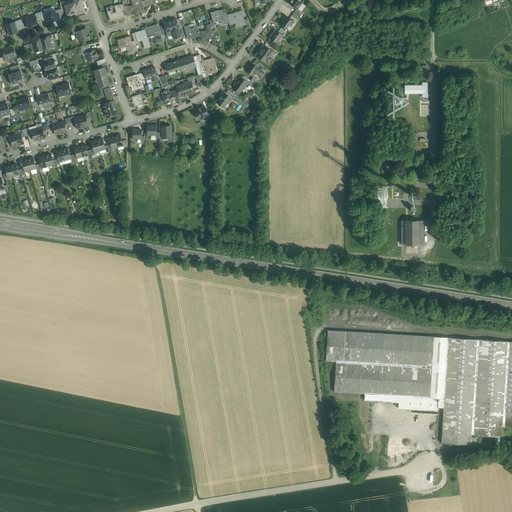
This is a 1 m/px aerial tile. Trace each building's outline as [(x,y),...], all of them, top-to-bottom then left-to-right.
[(73,2),(64,5),(65,11),(67,17),(84,12),(81,2),(80,0),(75,0),(72,1),(73,2)] [(128,6),(128,7),(131,15),(138,13),(137,11),(141,10),(140,8),(137,0),(131,0),(133,5),(128,6)] [(304,0),(303,0),(291,0),(289,3),(297,9),(301,4),(302,5),(303,4),(302,3),(304,0)] [(120,6),(115,8),(116,12),(113,13),(113,12),(113,13),(112,10),(108,11),(107,8),(110,21),(124,17),(122,11),(121,6),(120,6)] [(62,9),(55,11),(56,15),(58,14),(60,18),(64,17),(63,11),(62,9)] [(219,10),(210,13),(212,19),(213,23),(214,23),(221,20),(222,23),(228,21),(229,23),(227,15),(225,9),(219,11),(219,10)] [(56,15),(55,11),(51,12),(51,11),(45,13),(48,22),(60,18),(58,14),(56,15)] [(241,11),(227,15),(229,23),(230,25),(230,23),(236,22),(237,26),(236,27),(245,24),(241,11)] [(35,14),(36,16),(38,22),(44,20),(41,12),(35,14)] [(36,16),(25,19),(28,28),(38,25),(38,22),(36,16)] [(294,22),(286,16),(280,24),(288,30),(294,22)] [(22,19),(15,21),(18,30),(25,28),(22,19)] [(176,19),(164,22),(167,32),(172,31),(174,38),(180,36),(180,34),(178,28),(176,20),(176,19)] [(18,30),(15,21),(6,24),(9,35),(19,32),(18,30)] [(158,24),(145,28),(146,30),(148,39),(155,37),(157,43),(158,43),(159,43),(158,43),(163,41),(161,35),(160,29),(159,27),(158,24)] [(211,24),(206,25),(207,30),(199,32),(200,36),(202,41),(212,38),(215,37),(211,26),(211,24)] [(197,25),(189,27),(189,25),(184,27),(188,39),(200,36),(199,32),(197,25)] [(287,33),(281,28),(278,32),(283,35),(282,35),(284,37),(287,33)] [(83,30),(77,32),(77,31),(76,31),(76,32),(76,33),(78,37),(80,37),(82,39),(84,39),(84,40),(88,39),(87,38),(90,37),(89,33),(88,34),(87,29),(83,30)] [(142,30),(132,33),(134,40),(135,45),(136,45),(137,44),(138,44),(139,44),(138,41),(142,40),(145,48),(151,47),(148,39),(146,30),(142,31),(142,30)] [(278,32),(275,30),(269,38),(276,44),(277,43),(276,43),(279,39),(279,40),(280,39),(282,35),(283,35),(278,32)] [(130,36),(118,40),(120,48),(126,46),(129,54),(134,52),(131,41),(130,36)] [(48,37),(40,39),(43,49),(47,48),(47,47),(50,46),(51,47),(49,38),(48,37)] [(32,41),(33,43),(35,52),(36,51),(36,50),(39,49),(39,50),(43,49),(40,39),(33,41),(32,41)] [(13,45),(9,46),(8,45),(6,45),(7,47),(2,48),(4,55),(5,56),(6,60),(7,62),(12,60),(12,58),(16,56),(13,45)] [(264,45),(256,56),(265,62),(266,62),(268,64),(272,58),(269,57),(273,52),(269,48),(264,45)] [(83,55),(86,54),(85,52),(91,51),(90,47),(81,50),(82,53),(83,55)] [(91,51),(85,52),(86,54),(88,61),(91,60),(92,61),(94,60),(94,59),(98,58),(95,49),(91,51)] [(187,57),(179,60),(183,71),(196,67),(193,57),(192,55),(192,56),(187,58),(187,57)] [(213,58),(202,62),(202,60),(198,61),(200,67),(202,74),(205,73),(212,71),(213,73),(217,71),(213,58)] [(45,62),(43,62),(46,70),(56,67),(53,59),(45,62)] [(179,60),(165,64),(168,72),(177,69),(178,73),(183,71),(179,60)] [(253,64),(251,62),(245,71),(252,76),(255,73),(260,76),(263,72),(259,68),(258,67),(253,64)] [(154,66),(143,70),(144,72),(146,78),(146,79),(153,77),(154,81),(158,79),(154,66)] [(56,67),(46,70),(48,78),(49,78),(58,75),(56,67)] [(104,67),(94,70),(100,88),(109,85),(104,67)] [(15,72),(8,74),(12,84),(13,84),(13,86),(18,84),(18,83),(24,81),(23,78),(24,76),(22,75),(20,70),(15,72)] [(137,74),(127,78),(128,81),(127,82),(128,82),(129,86),(131,86),(133,90),(143,86),(141,80),(141,79),(139,80),(137,74)] [(199,75),(195,76),(197,83),(205,81),(202,74),(199,75)] [(168,81),(165,75),(158,77),(161,84),(168,81)] [(248,82),(241,77),(232,88),(240,94),(248,82)] [(258,86),(251,81),(248,84),(255,89),(258,86)] [(64,85),(56,87),(59,97),(71,93),(68,82),(64,84),(64,85)] [(189,82),(176,86),(177,90),(180,97),(194,92),(192,86),(193,86),(191,86),(192,86),(191,87),(189,82)] [(110,87),(104,89),(105,89),(108,99),(107,99),(111,98),(114,98),(110,87)] [(177,90),(169,93),(169,94),(164,95),(166,100),(164,100),(166,104),(180,100),(180,97),(177,90)] [(232,97),(224,92),(216,102),(224,108),(232,97)] [(48,93),(37,96),(38,101),(39,105),(40,105),(43,104),(44,109),(53,107),(52,101),(50,102),(48,93)] [(140,94),(131,97),(134,107),(143,104),(140,94)] [(242,99),(236,94),(232,99),(239,103),(242,99)] [(28,96),(24,98),(24,99),(16,101),(19,111),(19,109),(24,108),(24,109),(31,107),(28,96)] [(417,96),(410,96),(410,98),(410,99),(410,110),(404,110),(404,119),(417,120),(417,96)] [(248,104),(242,99),(239,103),(244,106),(246,108),(248,104)] [(104,103),(103,104),(107,117),(117,114),(113,101),(112,101),(104,103)] [(7,103),(0,105),(0,116),(10,114),(7,103)] [(204,106),(201,108),(201,107),(197,109),(197,110),(194,111),(198,118),(201,117),(202,119),(206,117),(205,116),(208,114),(204,106)] [(86,115),(80,116),(83,127),(88,125),(86,115)] [(74,118),(75,122),(77,129),(83,127),(80,116),(74,118)] [(64,121),(58,122),(61,133),(67,131),(64,121)] [(53,124),(52,124),(54,128),(55,135),(61,133),(58,122),(53,124)] [(156,132),(156,125),(147,126),(147,135),(156,134),(156,132)] [(171,126),(162,126),(162,137),(169,137),(171,137),(171,133),(171,126)] [(43,127),(37,128),(40,139),(45,137),(43,127)] [(37,128),(31,130),(34,141),(40,139),(37,128)] [(141,129),(133,130),(133,139),(141,138),(141,136),(141,129)] [(21,133),(15,134),(18,145),(24,143),(22,137),(21,133)] [(15,134),(9,136),(12,146),(18,145),(15,134)] [(120,134),(114,136),(117,147),(123,145),(122,141),(120,134)] [(114,136),(109,138),(110,144),(112,148),(117,147),(114,136)] [(105,146),(103,138),(97,140),(100,150),(105,149),(105,146)] [(97,140),(91,141),(93,149),(94,152),(100,150),(97,140)] [(87,151),(86,144),(80,146),(83,156),(88,155),(87,151)] [(83,156),(80,146),(74,147),(76,154),(77,158),(83,156)] [(68,148),(62,149),(65,160),(71,158),(70,155),(68,148)] [(62,149),(56,151),(58,159),(59,162),(59,161),(65,160),(62,149)] [(51,154),(45,155),(48,166),(54,164),(53,160),(51,154)] [(45,155),(39,157),(41,163),(42,168),(42,167),(48,166),(45,155)] [(33,157),(27,159),(30,170),(36,168),(35,165),(33,157)] [(27,159),(22,161),(24,168),(25,171),(30,170),(27,159)] [(16,163),(10,165),(13,176),(19,174),(18,170),(16,163)] [(10,165),(5,167),(6,173),(8,177),(13,176),(10,165)] [(420,180),(414,180),(414,181),(413,181),(413,185),(414,185),(414,186),(417,186),(428,186),(428,184),(429,184),(429,182),(428,182),(428,178),(421,178),(420,178),(420,180)] [(418,219),(405,219),(401,219),(401,243),(405,243),(418,243),(423,243),(423,219),(418,219)] [(438,410),(438,407),(443,407),(441,442),(472,444),(472,434),(495,436),(497,445),(504,443),(503,436),(503,426),(511,426),(511,341),(328,330),(326,360),(336,361),(334,391),(365,393),(364,400),(398,402),(398,408),(438,410)]
